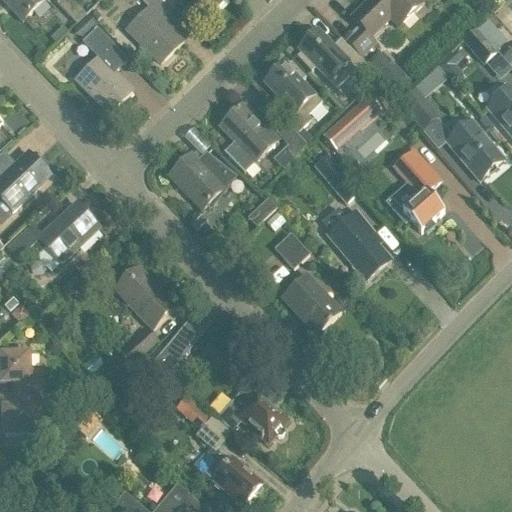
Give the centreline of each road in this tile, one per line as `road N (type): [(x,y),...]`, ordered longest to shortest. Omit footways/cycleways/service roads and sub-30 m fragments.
road 1 (residential): [(356,434),(115,177)]
road 2 (residential): [(115,177),(302,0)]
road 3 (unclassified): [(356,434),(511,275)]
road 4 (residential): [(115,177),(0,54)]
